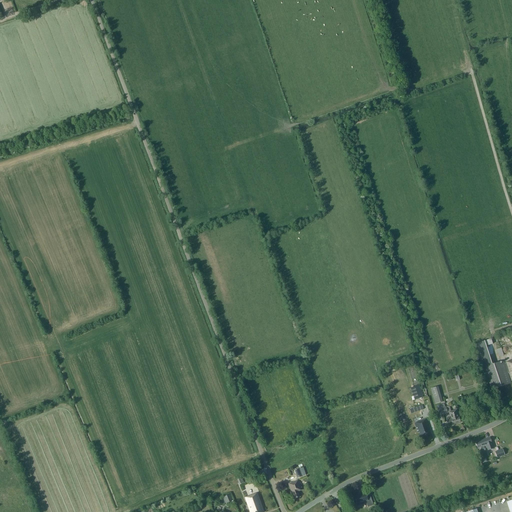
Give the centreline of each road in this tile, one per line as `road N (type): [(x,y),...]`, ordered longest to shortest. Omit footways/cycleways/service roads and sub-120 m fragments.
road 1 (unclassified): [(282,511),(91,0)]
road 2 (unclassified): [(301,511),(363,475),(511,414)]
road 3 (track): [(511,215),(470,70)]
